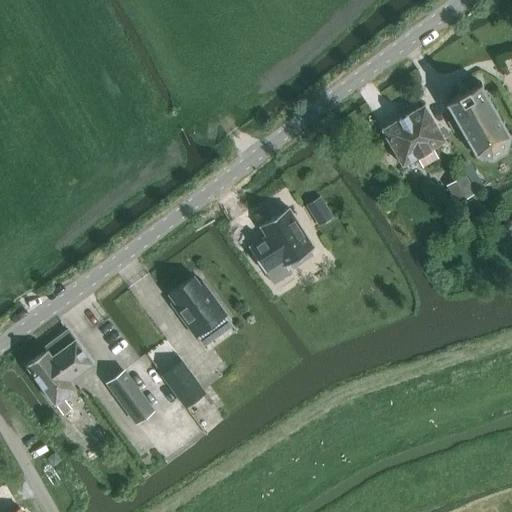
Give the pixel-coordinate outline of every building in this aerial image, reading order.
[(501,151),(504,154),(507,151),(504,148),(509,140),(511,140),(511,134),(510,135),(503,123),(506,121),(504,118),(501,120),(496,112),(499,110),(497,106),(494,108),(489,100),(492,98),(490,95),(487,97),(482,88),(485,87),(483,83),(480,85),(478,82),(473,84),(475,87),(469,90),(467,87),(456,94),(458,97),(451,101),(449,97),(446,99),(448,102),(445,104),(446,107),(448,106),(455,117),(453,118),(455,121),(457,120),(462,128),(460,129),(462,132),(464,131),(469,139),(466,140),(469,144),(471,143),(477,153),(475,158),(479,159),(480,155),(488,156),(489,160),(494,160),(493,155),(501,151)] [(426,106),(384,130),(404,165),(420,157),(424,165),(440,156),(435,147),(446,141),(442,133),(426,106)] [(465,175),(447,185),(458,204),(475,194),(465,175)] [(326,205),(312,214),(319,226),(334,217),(326,205)] [(266,236),(249,247),(273,284),(290,273),(286,267),(315,248),(289,208),(260,226),(266,236)] [(195,276),(170,294),(175,301),(173,303),(197,336),(198,336),(205,346),(233,325),(226,315),(227,314),(202,281),(200,283),(195,276)] [(76,393),(70,384),(96,365),(70,331),(48,347),(51,351),(29,368),(64,415),(71,410),(64,401),(76,393)] [(182,361),(162,375),(186,407),(206,393),(182,361)] [(127,369),(110,382),(138,420),(155,408),(127,369)] [(55,452),(48,458),(54,466),(61,460),(55,452)] [(8,471),(0,476),(0,497),(9,509),(26,496),(8,471)]
